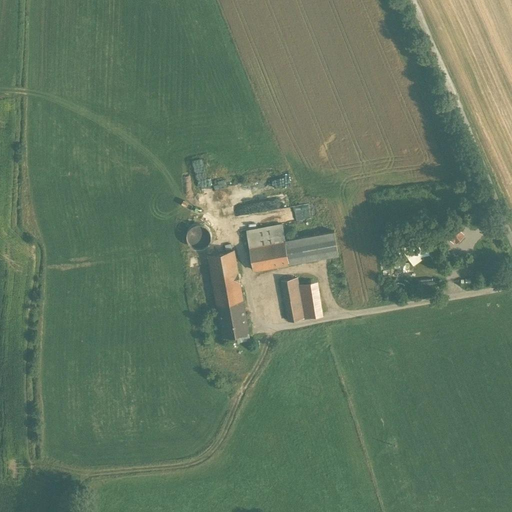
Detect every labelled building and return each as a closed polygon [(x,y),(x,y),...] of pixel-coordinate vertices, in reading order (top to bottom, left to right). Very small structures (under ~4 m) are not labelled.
[(193,195),(191,195),(188,195),(185,196),(183,197),(181,199),(180,201),(179,204),(178,206),(178,209),(179,211),(180,214),(182,216),(184,218),(186,219),(188,220),(191,220),(194,219),(196,219),(198,217),(200,216),(202,213),(203,211),(203,208),(203,206),(203,203),(201,201),(200,199),(198,197),(196,196),(193,195)] [(282,222),(246,228),(249,244),(284,238),(282,222)] [(456,224),(446,233),(453,240),(463,231),(456,224)] [(284,238),(249,244),(253,268),(289,262),(289,261),(338,252),(334,229),(285,238),(284,238)] [(233,247),(208,252),(218,310),(244,305),(233,247)] [(296,275),(281,278),(288,319),(303,316),(296,275)] [(244,305),(218,310),(222,334),(248,330),(244,305)]
